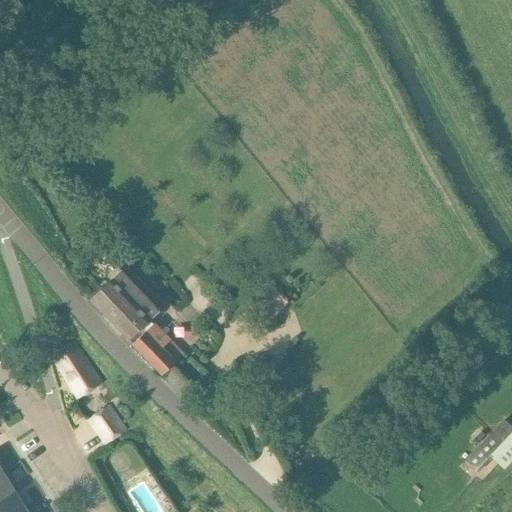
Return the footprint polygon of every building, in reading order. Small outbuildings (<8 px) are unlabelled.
[(141,327),(143,330),(151,323),(149,321),(159,311),(140,292),(146,286),(138,277),(133,282),(122,271),(91,300),(128,340),(141,327)] [(279,294),(269,284),(242,311),(252,321),(279,294)] [(154,325),(151,323),(143,330),(146,332),(133,345),(162,375),(183,354),(155,324),(154,325)] [(81,397),(101,383),(74,344),(54,358),(81,397)] [(88,420),(105,444),(124,430),(107,406),(88,420)] [(479,473),(492,459),(504,471),(511,462),(511,427),(504,420),(465,461),(479,473)] [(3,473),(0,475),(0,500),(14,491),(3,473)] [(14,491),(0,500),(0,511),(21,511),(26,510),(14,491)]
